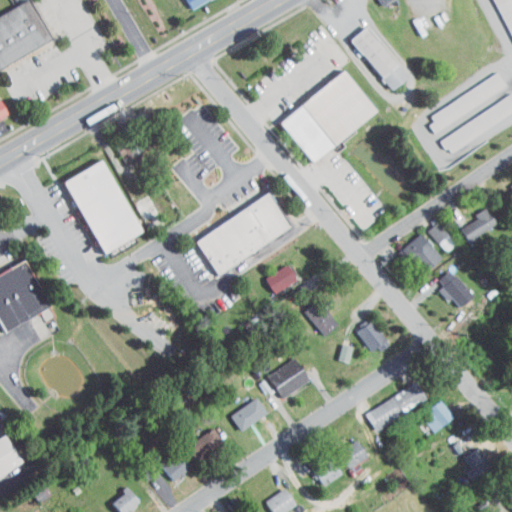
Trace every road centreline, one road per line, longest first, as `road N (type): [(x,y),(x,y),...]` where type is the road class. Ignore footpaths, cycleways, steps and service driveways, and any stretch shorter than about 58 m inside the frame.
road 1 (residential): [(511,432),(195,57)]
road 2 (primary): [(0,166),(291,0)]
road 3 (residential): [(184,511),(435,341)]
road 4 (residential): [(361,256),(511,154)]
